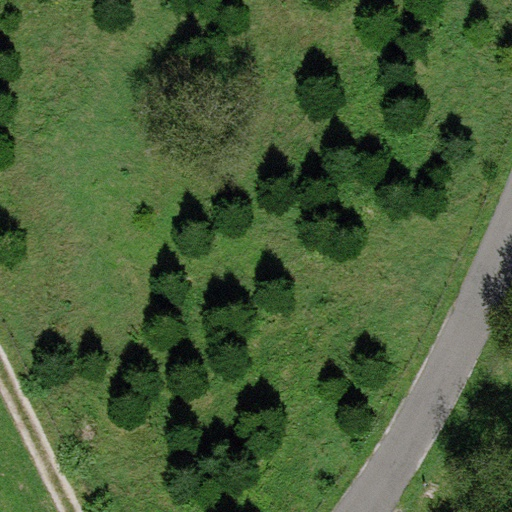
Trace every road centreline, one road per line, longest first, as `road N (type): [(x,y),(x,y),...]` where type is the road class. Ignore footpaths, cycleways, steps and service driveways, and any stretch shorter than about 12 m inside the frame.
road 1 (residential): [(511,216),(391,481),(362,511)]
road 2 (track): [(0,366),(72,511)]
